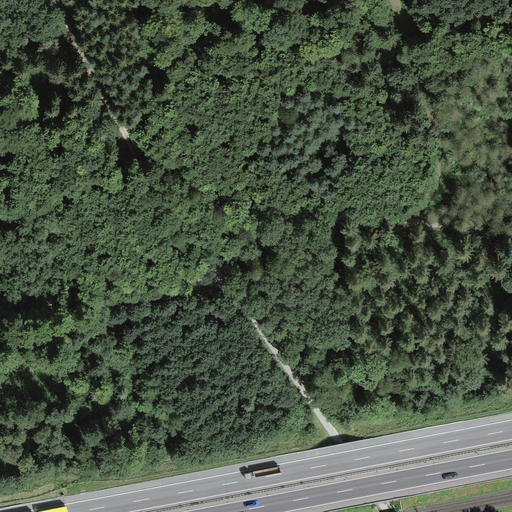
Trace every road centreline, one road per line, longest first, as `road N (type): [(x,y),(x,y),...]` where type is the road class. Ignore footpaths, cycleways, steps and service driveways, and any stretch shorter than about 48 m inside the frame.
road 1 (motorway): [(511,429),(76,511)]
road 2 (track): [(56,0),(117,115),(223,273)]
road 3 (track): [(511,229),(284,206),(260,221),(223,273)]
road 4 (motorway): [(233,511),(511,459)]
road 5 (track): [(223,273),(381,503)]
road 6 (track): [(407,214),(434,177),(439,145),(396,0)]
road 7 (track): [(0,305),(223,273)]
road 8 (track): [(284,206),(225,183),(117,115)]
